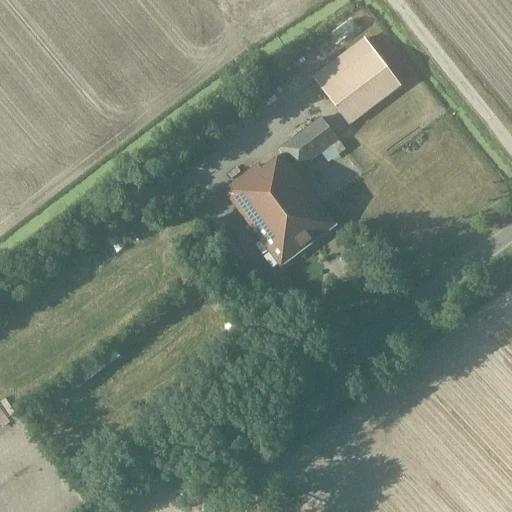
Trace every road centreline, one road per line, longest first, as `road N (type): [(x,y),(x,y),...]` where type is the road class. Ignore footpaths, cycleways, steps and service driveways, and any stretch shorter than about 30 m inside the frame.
road 1 (unclassified): [(133,511),(511,231)]
road 2 (track): [(511,150),(393,0)]
